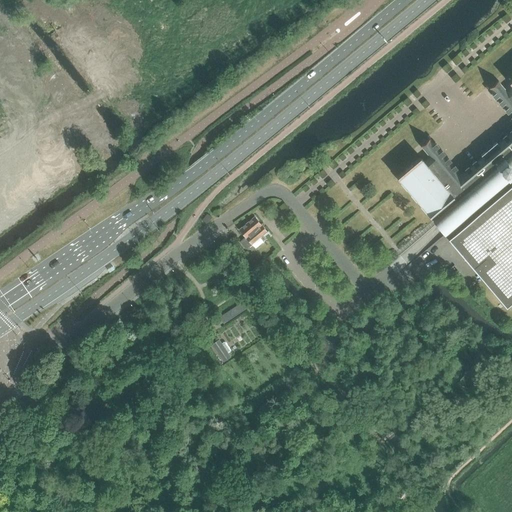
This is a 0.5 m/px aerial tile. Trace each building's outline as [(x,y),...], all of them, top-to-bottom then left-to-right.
[(511,81),(510,83),(511,86),(511,87),(507,91),(498,81),(489,89),(511,115),(511,131),(498,143),(497,142),(492,145),(493,146),(490,149),(486,152),(485,151),(481,155),(483,157),(461,175),(430,139),(421,147),(429,157),(424,161),(421,158),(413,165),(412,165),(405,170),(406,171),(398,178),(401,182),(401,183),(406,190),(407,189),(411,194),(410,195),(416,202),(417,201),(421,206),(420,206),(426,213),(427,213),(430,217),(434,214),(436,217),(433,220),(435,223),(440,228),(446,235),(449,232),(452,235),(448,238),(452,242),(451,243),(479,275),(506,307),(511,301),(511,81)] [(211,218),(207,215),(203,220),(207,223),(211,218)] [(270,235),(265,228),(255,217),(239,230),(246,238),(242,242),(251,251),(270,235)] [(212,345),(224,361),(230,357),(219,340),(212,345)] [(43,398),(42,398),(43,399),(41,401),(36,397),(33,397),(25,404),(38,417),(48,405),(43,398)]
